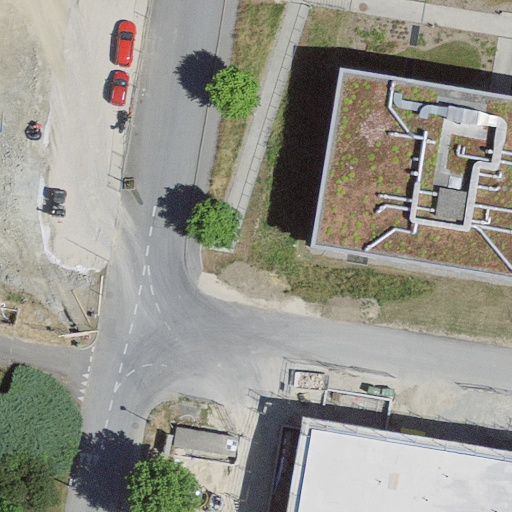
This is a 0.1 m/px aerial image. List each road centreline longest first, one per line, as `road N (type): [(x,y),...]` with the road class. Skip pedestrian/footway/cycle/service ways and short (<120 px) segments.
road 1 (residential): [(132,311),(511,373)]
road 2 (residential): [(132,311),(195,0)]
road 3 (residential): [(91,511),(120,364)]
road 4 (residential): [(0,343),(120,364)]
